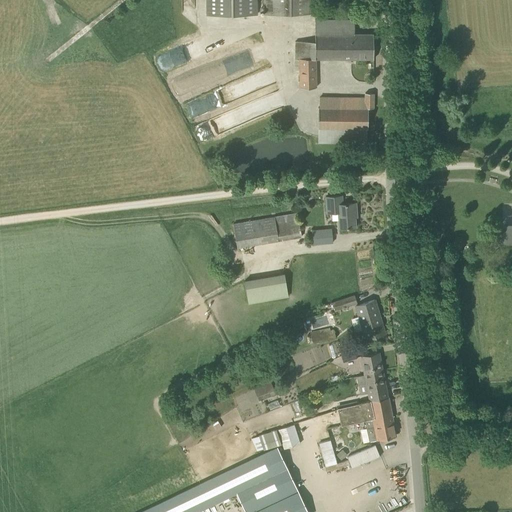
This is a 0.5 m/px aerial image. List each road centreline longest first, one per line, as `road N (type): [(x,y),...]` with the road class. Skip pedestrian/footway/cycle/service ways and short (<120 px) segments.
road 1 (track): [(501,161),(0,222)]
road 2 (unclassified): [(414,443),(394,278),(389,0)]
